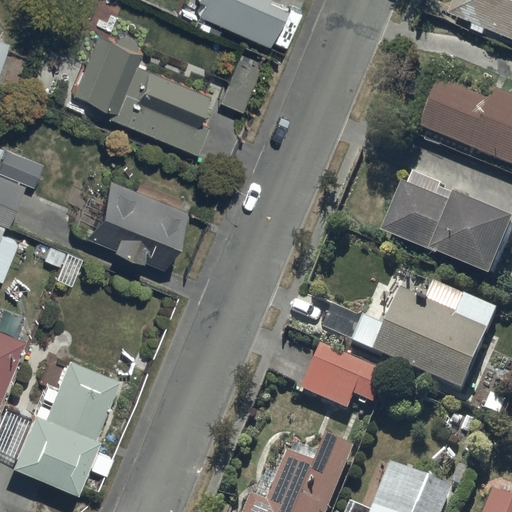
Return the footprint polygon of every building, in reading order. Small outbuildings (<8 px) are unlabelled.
[(198,0),(195,8),(265,39),(282,0),(198,0)] [(511,0),(456,0),(452,12),(511,37),(511,0)] [(104,110),(193,147),(205,119),(195,115),(206,89),(134,59),(139,46),(95,28),(71,87),(107,102),(104,110)] [(235,53),(217,96),(240,105),(257,62),(235,53)] [(423,125),(511,161),(511,93),(498,88),(494,97),(443,76),(423,125)] [(0,152),(0,168),(31,181),(40,158),(4,143),(0,152)] [(22,180),(0,170),(0,217),(5,220),(22,180)] [(106,172),(83,230),(159,261),(183,203),(106,172)] [(405,180),(385,229),(494,274),(511,230),(511,213),(459,192),(455,201),(405,180)] [(0,219),(0,271),(14,237),(0,231),(0,225),(2,221),(0,219)] [(372,351),(460,389),(495,308),(463,294),(455,312),(399,288),(372,351)] [(0,386),(22,333),(0,323),(0,386)] [(384,371),(320,344),(301,388),(346,407),(352,393),(372,401),(384,371)] [(71,479),(115,372),(66,351),(43,405),(28,399),(6,452),(71,479)] [(243,511),(324,511),(352,446),(324,435),(313,463),(286,452),(266,501),(250,495),(243,511)] [(440,511),(451,487),(389,463),(369,511),(440,511)] [(482,511),(511,511),(511,497),(491,489),(482,511)]
